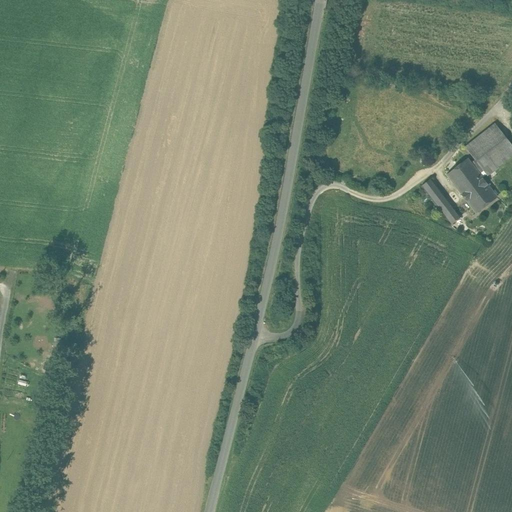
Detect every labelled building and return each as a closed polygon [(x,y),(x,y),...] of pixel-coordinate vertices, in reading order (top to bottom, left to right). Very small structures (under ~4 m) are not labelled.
[(511,155),(511,146),(495,124),(465,147),(476,160),(471,164),(479,173),(483,170),(487,175),(511,155)] [(467,159),(447,175),(462,195),(483,179),(479,173),(471,164),(467,159)] [(440,190),(431,179),(421,186),(430,198),(440,190)] [(497,197),(483,179),(462,195),(476,213),(497,197)] [(440,190),(430,198),(434,204),(445,196),(440,190)] [(461,217),(445,196),(434,204),(451,225),(461,217)]
